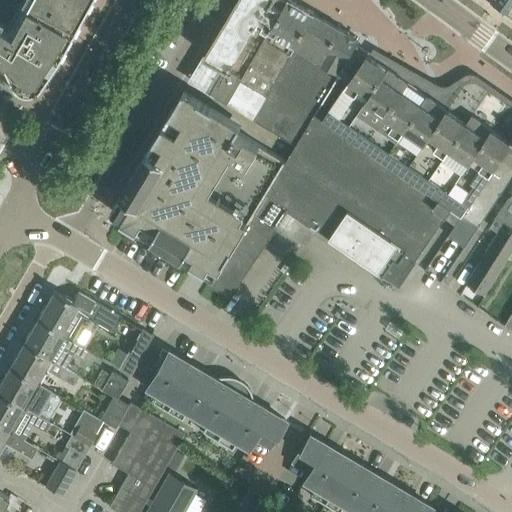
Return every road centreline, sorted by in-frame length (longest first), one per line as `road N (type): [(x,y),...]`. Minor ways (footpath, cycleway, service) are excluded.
road 1 (residential): [(63,242),(511,511)]
road 2 (residential): [(63,242),(212,0)]
road 3 (secondary): [(39,164),(136,0)]
road 4 (residential): [(336,0),(416,39),(465,23)]
